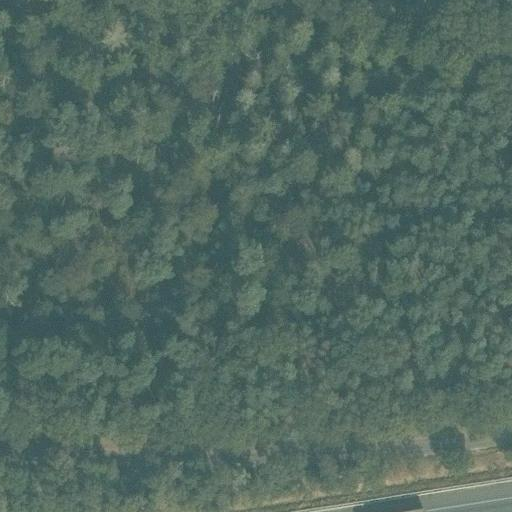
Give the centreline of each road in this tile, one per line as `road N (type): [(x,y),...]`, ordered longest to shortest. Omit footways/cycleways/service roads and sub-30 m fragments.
road 1 (unclassified): [(511,437),(341,455),(0,454)]
road 2 (unclassified): [(511,78),(324,0)]
